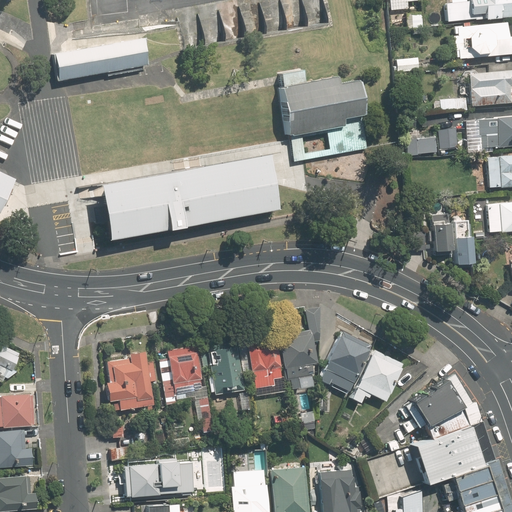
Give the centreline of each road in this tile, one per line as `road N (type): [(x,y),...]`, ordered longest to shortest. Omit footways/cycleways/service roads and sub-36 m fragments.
road 1 (secondary): [(489,358),(422,299),(325,263),(264,265),(107,292),(61,290)]
road 2 (residential): [(61,290),(75,511)]
